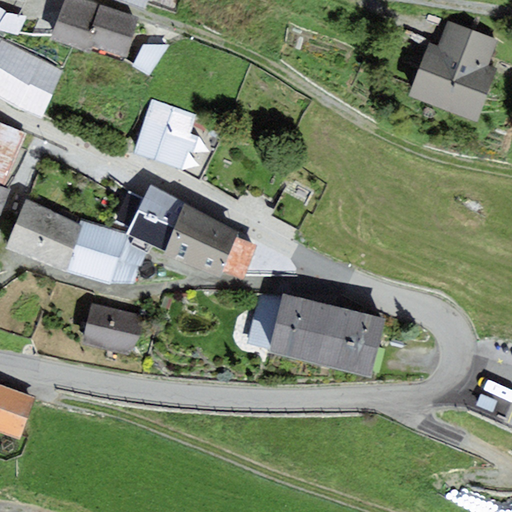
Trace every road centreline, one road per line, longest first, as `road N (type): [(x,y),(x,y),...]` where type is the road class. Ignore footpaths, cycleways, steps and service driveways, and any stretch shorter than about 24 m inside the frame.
road 1 (tertiary): [(0,361),(170,392),(339,398),(436,387),(457,357),(441,317),(346,280),(197,197),(0,109)]
road 2 (track): [(97,0),(219,38),(442,158),(511,171)]
road 3 (track): [(30,368),(91,408),(373,511)]
